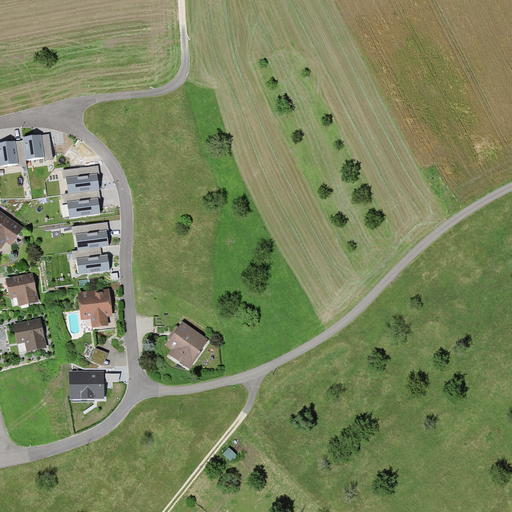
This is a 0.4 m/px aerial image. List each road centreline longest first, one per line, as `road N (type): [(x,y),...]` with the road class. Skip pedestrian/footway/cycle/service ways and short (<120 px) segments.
road 1 (unclassified): [(137,388),(220,385),(291,355),(353,313),(422,243),(511,186)]
road 2 (residential): [(0,124),(63,118),(115,166),(127,198),(137,388)]
road 3 (track): [(63,118),(87,102),(175,85),(186,59),(183,0)]
road 4 (track): [(251,375),(244,413),(166,511)]
road 5 (residential): [(2,460),(89,437),(137,388)]
